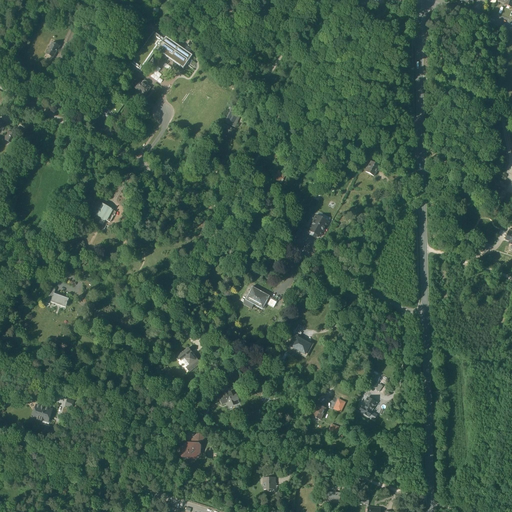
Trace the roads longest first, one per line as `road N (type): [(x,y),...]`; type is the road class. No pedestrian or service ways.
road 1 (residential): [(125,401),(430,503)]
road 2 (secondary): [(419,0),(425,320)]
road 3 (residential): [(0,86),(227,212)]
road 4 (residential): [(342,5),(227,212)]
road 5 (residential): [(227,212),(425,320)]
road 6 (residential): [(227,212),(125,401)]
road 7 (track): [(185,503),(0,440)]
road 8 (secondary): [(425,320),(430,503)]
road 9 (residential): [(0,360),(125,401)]
